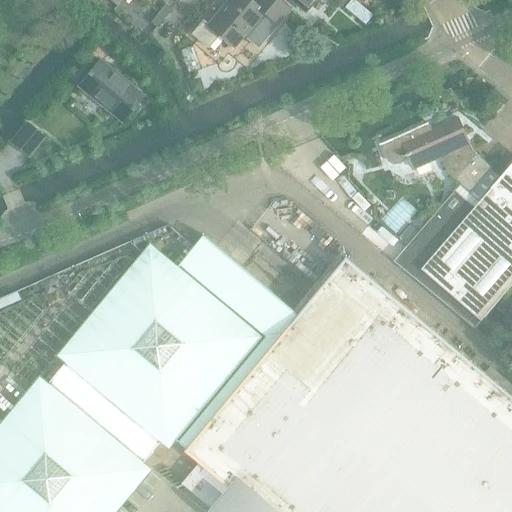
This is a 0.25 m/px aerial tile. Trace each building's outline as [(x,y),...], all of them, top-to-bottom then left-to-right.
[(203,21),(191,35),(209,50),(219,37),(233,49),(243,36),(257,48),(276,25),(289,10),(276,0),(253,0),(251,3),(248,0),(228,0),(208,25),(203,21)] [(290,0),(305,12),(315,0),(290,0)] [(354,0),(351,0),(344,8),(364,26),(372,16),(354,0)] [(166,4),(158,14),(164,19),(172,9),(166,4)] [(157,28),(164,19),(158,14),(151,23),(157,28)] [(193,46),(179,51),(187,74),(201,69),(193,46)] [(144,97),(99,60),(77,87),(122,124),(144,97)] [(200,78),(189,81),(192,93),(203,90),(200,78)] [(415,170),(441,158),(448,175),(470,194),(493,167),(474,151),(459,119),(432,131),(428,123),(382,143),(386,157),(388,160),(390,162),(392,163),(394,163),(397,163),(399,163),(400,162),(402,161),(403,159),(404,158),(406,155),(407,154),(407,152),(415,170)] [(10,143),(28,158),(45,138),(27,123),(10,143)] [(511,166),(476,209),(455,191),(420,232),(407,247),(394,262),(475,329),(481,321),(483,322),(511,287),(511,166)] [(404,234),(402,239),(402,243),(407,247),(420,232),(416,229),(411,228),(407,231),(404,234)] [(0,444),(0,511),(109,511),(147,466),(165,445),(170,439),(175,443),(205,468),(189,486),(219,511),(511,511),(511,395),(347,259),(300,315),(205,237),(179,268),(172,276),(153,260),(67,364),(50,385),(0,444)] [(511,298),(508,295),(496,308),(509,320),(511,315),(511,298)]
